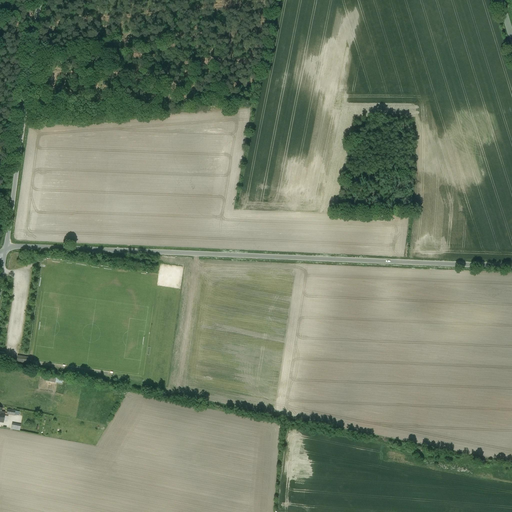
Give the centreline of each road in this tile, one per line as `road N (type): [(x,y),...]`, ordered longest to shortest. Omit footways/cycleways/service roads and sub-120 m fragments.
road 1 (unclassified): [(511,267),(5,248)]
road 2 (residential): [(5,248),(39,0)]
